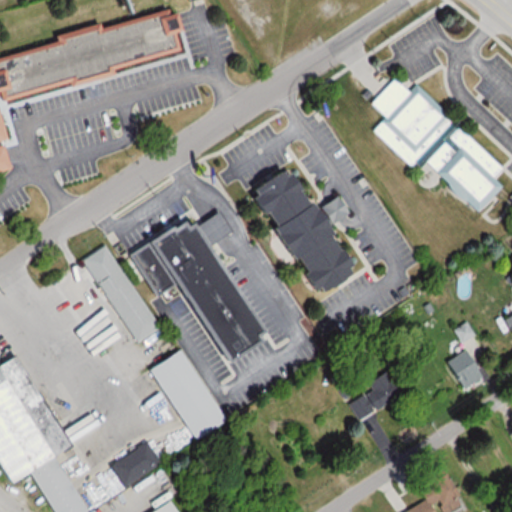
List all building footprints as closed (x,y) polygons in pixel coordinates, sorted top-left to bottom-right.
[(0,60),(172,12),(183,51),(0,102),(11,141),(4,143),(8,158),(11,170),(0,173),(0,60)] [(412,84),(403,92),(390,79),(365,103),(380,119),(368,131),(403,166),(448,120),(412,84)] [(494,169),(453,127),(417,162),(467,212),(493,187),(484,179),(494,169)] [(289,170),(362,273),(325,299),(252,197),(289,170)] [(210,247),(269,336),(231,361),(178,282),(158,295),(132,256),(190,217),(199,230),(221,215),(232,232),(210,247)] [(126,345),(153,329),(102,246),(76,261),(126,345)] [(511,311),(502,318),(511,336),(511,311)] [(186,438),(217,422),(176,347),(145,364),(186,438)] [(439,366),(463,392),(481,376),(457,350),(439,366)] [(0,481),(3,486),(25,473),(48,511),(76,511),(81,510),(48,454),(61,446),(6,353),(0,356),(0,481)] [(396,396),(383,370),(363,380),(368,390),(345,401),(354,417),(396,396)] [(156,465),(142,442),(107,463),(121,486),(156,465)] [(440,511),(447,511),(461,505),(443,470),(412,486),(419,499),(394,511),(429,511),(426,504),(434,500),(440,511)] [(143,511),(168,511),(162,501),(143,511)]
